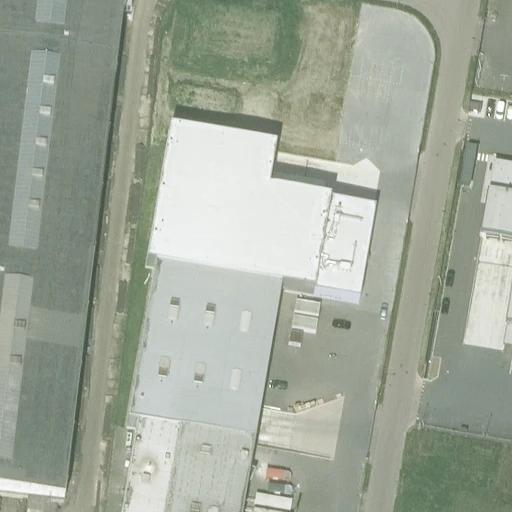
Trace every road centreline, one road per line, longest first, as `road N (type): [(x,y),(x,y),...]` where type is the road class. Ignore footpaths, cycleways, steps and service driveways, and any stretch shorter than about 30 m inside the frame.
road 1 (unclassified): [(459,2),(375,511)]
road 2 (unknown): [(141,0),(78,511)]
